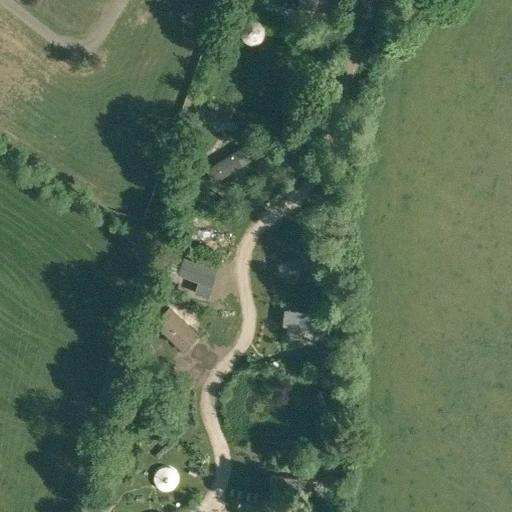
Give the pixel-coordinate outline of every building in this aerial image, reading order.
[(249,144),(254,124),(242,120),(237,140),(249,144)] [(244,144),(208,167),(218,182),(254,159),(244,144)] [(198,219),(211,224),(216,209),(204,205),(198,219)] [(318,251),(276,261),(281,279),(322,269),(318,251)] [(220,270),(183,253),(176,268),(212,285),(220,270)] [(202,316),(161,305),(156,322),(197,334),(202,316)] [(327,315),(281,311),(280,328),(325,332),(327,315)] [(261,394),(257,395),(253,397),(250,400),(249,404),(248,408),(250,412),(252,416),(255,418),(259,420),(264,420),(268,418),(271,415),(273,412),(274,408),(274,404),(272,400),(269,397),(265,395),(261,394)] [(166,466),(162,467),(158,469),(156,472),(154,476),(154,480),(155,484),(157,488),(161,490),(165,491),(169,491),(173,490),(176,487),(178,484),(179,480),(179,475),(177,472),(174,469),(170,467),(166,466)] [(316,481),(271,477),(270,492),(314,496),(316,481)]
